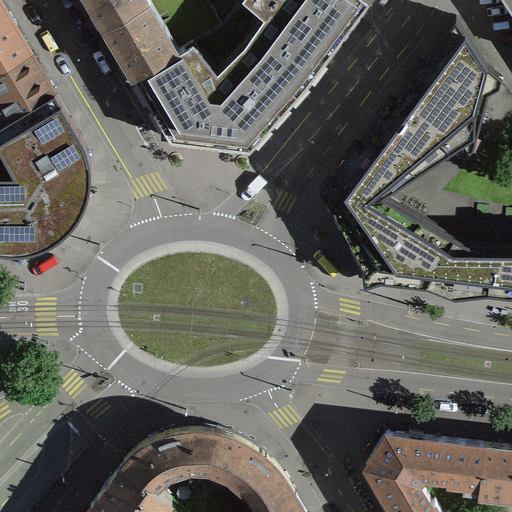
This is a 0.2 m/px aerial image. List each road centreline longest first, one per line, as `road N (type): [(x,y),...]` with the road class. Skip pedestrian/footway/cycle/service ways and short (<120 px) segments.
road 1 (motorway): [(511,211),(435,206),(144,224),(0,270)]
road 2 (motorway): [(0,402),(81,382),(205,367),(323,362),(511,379)]
road 3 (motorway): [(511,279),(0,215)]
road 4 (motorway): [(0,273),(511,318)]
road 5 (secondary): [(241,234),(415,0)]
road 6 (residential): [(164,229),(150,183),(42,0)]
road 7 (primary): [(276,369),(511,394)]
road 8 (primary): [(511,340),(347,308),(295,283)]
road 9 (primary): [(122,363),(0,482)]
road 10 (residential): [(65,511),(123,433),(173,389)]
road 11 (residential): [(353,511),(262,378)]
road 12 (primary): [(164,229),(133,241),(103,270),(94,315)]
